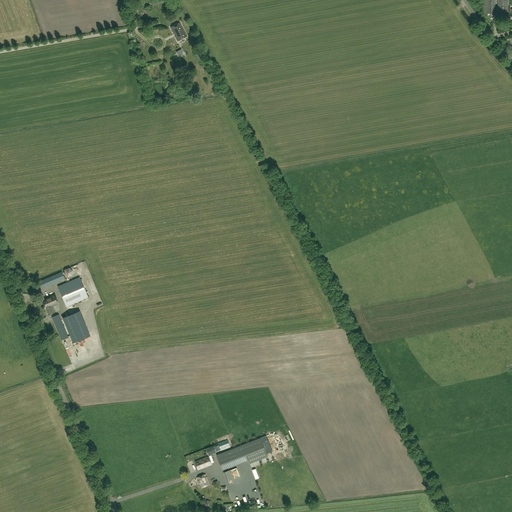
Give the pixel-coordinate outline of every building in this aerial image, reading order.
[(481,0),(481,1),(482,14),(495,13),(494,0),(481,0)] [(507,0),(497,0),(498,11),(497,11),(497,20),(511,19),(511,8),(508,9),(507,0)] [(180,23),(174,25),(171,27),(177,41),(186,37),(180,23)] [(72,275),(73,271),(69,268),(64,269),(63,274),(67,277),(72,275)] [(62,272),(37,282),(41,289),(64,279),(62,272)] [(88,297),(79,277),(57,286),(66,306),(88,297)] [(52,304),(57,301),(54,294),(41,300),(44,307),(51,303),(52,304)] [(58,304),(57,301),(52,304),(51,303),(44,307),(45,310),(45,309),(48,315),(55,312),(53,306),(58,304)] [(89,336),(79,311),(63,318),(73,343),(89,336)] [(65,327),(64,325),(59,314),(52,317),(62,340),(69,337),(66,330),(65,327)] [(87,346),(93,344),(91,336),(84,338),(87,346)] [(75,361),(70,342),(64,344),(69,362),(75,361)] [(266,435),(260,438),(266,454),(272,452),(266,435)] [(260,438),(217,455),(222,467),(247,457),(250,463),(267,457),(266,454),(260,438)] [(208,456),(217,452),(214,446),(206,449),(208,456)] [(195,462),(198,470),(212,465),(209,457),(195,462)] [(234,479),(231,470),(224,473),(227,482),(234,479)] [(197,478),(201,488),(210,485),(205,474),(197,478)]
